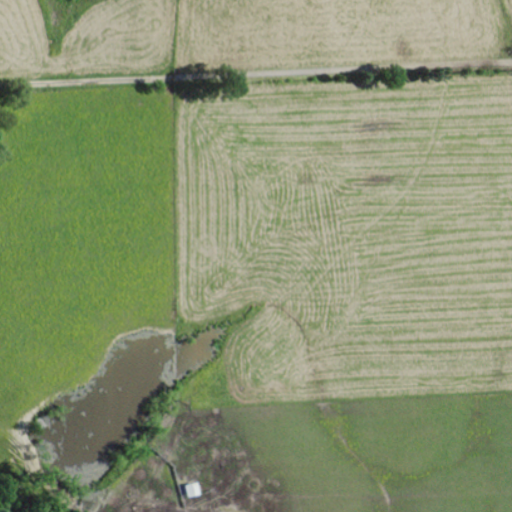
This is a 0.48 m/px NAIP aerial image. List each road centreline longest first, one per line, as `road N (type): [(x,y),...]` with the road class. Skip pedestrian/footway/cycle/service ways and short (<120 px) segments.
road 1 (residential): [(0,86),(511,63)]
road 2 (residential): [(447,67),(511,277)]
